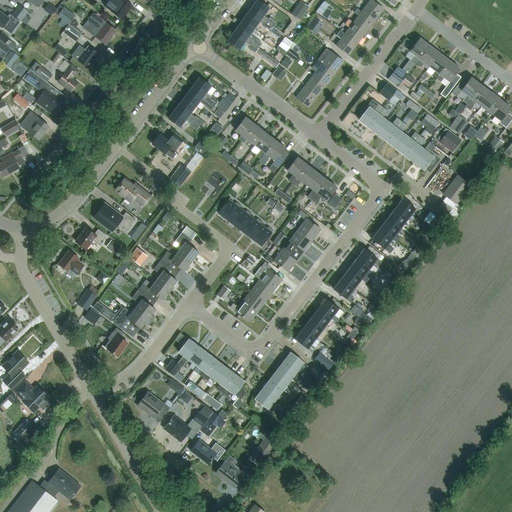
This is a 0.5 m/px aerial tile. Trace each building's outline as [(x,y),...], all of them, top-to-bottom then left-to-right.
[(15,0),(21,4),(24,0),(25,0),(30,4),(31,3),(38,8),(45,0),(44,0),(15,0)] [(108,0),(104,7),(122,20),(132,6),(123,0),(108,0)] [(270,17),(265,14),(269,8),(257,0),(256,0),(250,10),(266,22),(269,17),(270,17)] [(372,0),(370,0),(362,11),(375,20),(384,9),(372,0)] [(44,9),(51,15),(56,9),(49,3),(44,9)] [(26,24),(30,18),(25,15),(28,11),(19,4),(11,14),(21,21),(21,20),(26,24)] [(322,4),(316,11),(322,16),(327,8),(322,4)] [(68,24),(74,16),(64,8),(58,15),(68,24)] [(366,32),(375,20),(362,11),(361,12),(357,8),(354,12),(358,16),(354,22),(366,32)] [(302,13),(296,9),(291,14),(298,19),(302,13)] [(266,22),(250,10),(242,20),(254,29),(259,21),(264,25),(266,22)] [(0,11),(0,27),(1,28),(2,28),(10,34),(20,23),(9,14),(7,17),(0,11)] [(95,15),(84,29),(95,37),(106,45),(116,31),(105,23),(95,15)] [(276,22),(269,17),(266,22),(273,27),(276,22)] [(321,23),(314,17),(306,27),(314,33),(321,23)] [(85,27),(73,19),(69,24),(81,33),(85,27)] [(358,43),(366,32),(354,22),(353,23),(349,19),(345,24),(349,28),(345,33),(358,43)] [(250,35),(254,29),(242,20),(235,31),(251,43),(255,38),(250,35)] [(273,27),(266,22),(264,25),(263,27),(278,38),(282,33),(273,27)] [(62,32),(75,41),(81,34),(68,24),(62,32)] [(336,45),(349,55),(358,43),(345,33),(345,34),(340,30),(336,36),(341,39),(336,45)] [(235,31),(227,41),(239,50),(245,42),(249,46),(251,43),(235,31)] [(9,39),(1,33),(0,33),(0,39),(5,43),(9,39)] [(286,53),(293,43),(285,37),(278,47),(286,53)] [(262,43),(255,38),(251,43),(259,48),(262,43)] [(415,64),(429,46),(419,38),(409,51),(414,55),(410,60),(415,64)] [(0,56),(2,58),(10,48),(0,40),(0,56)] [(266,53),(259,48),(251,43),(249,46),(248,47),(263,58),(259,63),(265,68),(271,59),(266,55),(267,54),(266,54),(266,53)] [(88,69),(98,55),(88,47),(85,51),(79,46),(72,56),(88,69)] [(439,53),(429,46),(415,64),(420,68),(423,63),(429,67),(439,53)] [(10,50),(1,62),(9,68),(18,56),(10,50)] [(323,54),(327,57),(322,63),(334,73),(343,62),(327,50),(323,54)] [(279,53),(274,60),(279,63),(283,56),(279,53)] [(449,61),(439,53),(429,67),(434,71),(431,75),(435,79),(439,74),(449,61)] [(57,66),(59,67),(58,69),(64,74),(58,82),(71,92),(77,83),(71,79),(77,70),(70,65),(70,66),(64,61),(63,63),(61,60),(63,58),(58,54),(51,63),(56,66),(57,66)] [(280,64),(285,68),(290,61),(286,57),(280,64)] [(318,68),(313,74),(326,84),(334,73),(322,63),(321,64),(318,61),(315,65),(318,68)] [(449,61),(439,74),(435,79),(440,82),(443,77),(449,82),(439,94),(444,98),(459,79),(454,75),(459,69),(449,61)] [(47,82),(52,75),(40,66),(34,72),(47,82)] [(272,75),(281,81),(287,73),(278,66),(272,75)] [(401,69),(398,73),(394,70),(387,80),(397,87),(403,79),(407,74),(401,69)] [(44,90),(35,101),(53,115),(63,102),(52,94),(56,89),(30,70),(22,78),(33,86),(35,83),(44,90)] [(326,84),(313,74),(304,86),(317,95),(326,84)] [(403,79),(411,84),(414,80),(407,74),(403,79)] [(471,98),(470,98),(480,85),(470,77),(466,84),(461,80),(451,93),(456,96),(461,90),(466,95),(462,101),(466,104),(471,98)] [(206,93),(210,87),(199,78),(191,88),(208,101),(211,97),(206,93)] [(395,90),(386,83),(380,91),(389,98),(395,90)] [(423,93),(424,94),(427,89),(420,85),(417,89),(418,90),(423,93)] [(491,92),(480,85),(470,98),(471,98),(466,104),(465,106),(470,110),(473,106),(472,105),(475,102),(481,106),(491,92)] [(310,104),(317,95),(304,86),(296,97),(305,104),(309,108),(310,104)] [(191,88),(183,98),(195,107),(200,101),(205,105),(208,101),(191,88)] [(434,95),(427,89),(424,94),(431,99),(434,95)] [(402,95),(396,90),(392,95),(399,100),(402,95)] [(490,113),(500,100),(491,92),(481,106),(486,110),(480,118),(484,121),(490,113)] [(29,103),(17,93),(13,98),(17,102),(20,104),(25,108),(29,103)] [(392,95),(387,101),(394,106),(399,100),(392,95)] [(217,102),(211,97),(208,101),(214,106),(214,105),(215,104),(217,102)] [(195,107),(183,98),(176,108),(187,117),(192,121),(194,118),(189,115),(190,114),(195,107)] [(217,108),(218,109),(224,114),(231,104),(224,99),(220,104),(217,108)] [(414,104),(408,100),(405,104),(411,109),(414,104)] [(510,107),(500,100),(490,113),(500,120),(498,122),(505,127),(511,118),(511,116),(507,112),(510,107)] [(214,106),(208,101),(205,105),(211,110),(214,106)] [(368,107),(358,120),(367,127),(383,107),(378,104),(373,110),(368,107)] [(420,109),(414,104),(411,109),(417,114),(420,109)] [(387,111),(383,107),(367,127),(377,134),(387,121),(382,117),(387,111)] [(176,108),(168,118),(180,127),(184,122),(189,125),(192,121),(187,117),(176,108)] [(220,118),(224,114),(218,109),(214,113),(220,118)] [(423,118),(429,123),(433,119),(427,114),(423,118)] [(38,139),(48,126),(39,119),(33,115),(30,119),(35,123),(29,132),(38,139)] [(194,118),(192,121),(199,126),(199,125),(202,121),(195,116),(194,118)] [(241,142),(245,138),(255,125),(245,117),(234,130),(241,135),(238,139),(241,142)] [(386,141),(396,128),(401,121),(396,117),(391,124),(387,121),(377,134),(386,141)] [(6,136),(20,128),(15,119),(1,128),(6,136)] [(435,128),(439,123),(433,119),(429,123),(435,128)] [(463,124),(456,119),(449,127),(457,133),(463,124)] [(199,126),(192,121),(189,125),(195,130),(196,129),(199,126)] [(401,132),(406,125),(401,121),(396,128),(386,141),(395,148),(405,135),(401,132)] [(215,122),(209,129),(216,135),(222,127),(215,122)] [(255,125),(245,138),(241,142),(246,145),(249,141),(254,145),(265,132),(255,125)] [(467,130),(474,135),(477,131),(470,125),(467,130)] [(447,130),(445,128),(437,139),(439,141),(438,142),(451,153),(461,140),(448,129),(447,130)] [(481,140),(484,136),(477,131),(474,135),(481,140)] [(274,140),(265,132),(254,145),(260,150),(255,155),(260,159),(264,153),(274,140)] [(409,138),(405,135),(395,148),(404,155),(420,136),(414,132),(409,138)] [(20,142),(26,140),(24,133),(18,136),(20,142)] [(159,135),(152,144),(172,159),(176,154),(173,151),(182,140),(174,134),(168,142),(159,135)] [(227,140),(221,135),(214,145),(220,150),(227,140)] [(425,140),(420,136),(404,155),(414,163),(424,150),(420,147),(425,140)] [(503,142),(496,136),(488,146),(490,147),(482,158),(489,163),(497,152),(496,151),(503,142)] [(2,148),(8,144),(5,139),(0,141),(0,154),(4,152),(2,148)] [(210,148),(200,140),(194,147),(204,155),(210,148)] [(274,140),(264,153),(260,159),(258,161),(263,165),(269,157),(274,161),(272,163),(278,167),(288,153),(283,149),(285,148),(274,140)] [(18,148),(23,157),(28,154),(23,146),(18,148)] [(2,162),(0,163),(0,176),(1,178),(19,168),(19,166),(25,163),(21,156),(18,150),(11,154),(11,153),(0,159),(2,162)] [(220,155),(227,160),(231,156),(224,150),(220,155)] [(430,171),(440,158),(431,151),(429,154),(424,150),(414,163),(423,170),(424,169),(428,171),(430,171)] [(196,151),(186,166),(193,171),(203,156),(196,151)] [(237,161),(231,156),(227,160),(234,166),(237,161)] [(296,157),(286,170),(292,175),(288,180),(292,183),(296,178),(306,165),(296,157)] [(250,174),(249,173),(252,169),(242,161),(238,167),(248,175),(250,174)] [(169,179),(180,187),(191,172),(180,164),(169,179)] [(296,178),(292,183),(296,187),(301,181),(306,185),(316,172),(306,165),(296,178)] [(259,174),(252,169),(249,173),(250,174),(256,178),(259,174)] [(316,172),(306,185),(312,190),(307,197),(311,200),(316,193),(326,180),(316,172)] [(458,176),(454,181),(467,191),(471,186),(458,176)] [(134,199),(143,206),(150,196),(137,187),(135,189),(123,179),(115,190),(130,202),(134,199)] [(316,193),(311,200),(315,203),(321,197),(326,201),(332,193),(336,188),(326,180),(316,193)] [(454,181),(451,186),(463,196),(467,191),(454,181)] [(459,200),(463,196),(451,186),(447,191),(459,200)] [(274,193),(281,198),(284,194),(277,188),(274,193)] [(456,205),(459,200),(447,191),(443,195),(456,205)] [(163,206),(168,199),(160,192),(155,199),(163,206)] [(284,194),(281,198),(288,203),(291,199),(284,194)] [(335,194),(327,204),(334,208),(341,199),(335,194)] [(270,198),(267,202),(273,207),(276,203),(270,198)] [(238,207),(239,205),(234,202),(233,203),(228,199),(217,212),(227,220),(238,207)] [(395,209),(408,219),(410,221),(414,217),(411,215),(415,209),(402,199),(395,209)] [(104,204),(94,217),(111,231),(118,223),(126,230),(135,219),(126,212),(122,217),(104,204)] [(276,204),(273,208),(280,213),(283,208),(276,204)] [(447,212),(438,206),(434,211),(443,218),(447,212)] [(227,220),(238,228),(249,215),(250,213),(245,210),(244,211),(238,207),(227,220)] [(400,229),(408,219),(395,209),(387,219),(400,229)] [(172,214),(168,211),(162,218),(166,221),(172,214)] [(261,222),(256,218),(255,220),(249,215),(238,228),(249,236),(259,223),(261,222)] [(437,217),(430,225),(432,227),(435,230),(442,221),(437,217)] [(306,218),(298,229),(311,240),(320,229),(306,218)] [(395,235),(400,229),(387,219),(379,229),(392,239),(395,241),(398,237),(395,235)] [(141,223),(137,228),(142,232),(146,227),(141,223)] [(265,228),(259,223),(249,236),(260,245),(272,230),(267,226),(265,228)] [(432,227),(426,233),(430,236),(435,230),(432,227)] [(85,228),(75,241),(85,249),(92,240),(100,245),(106,237),(98,230),(94,235),(85,228)] [(294,234),(290,239),(304,250),(311,240),(298,229),(294,234)] [(379,229),(371,239),(384,249),(385,249),(391,253),(394,250),(388,245),(392,239),(379,229)] [(191,239),(181,232),(174,241),(181,246),(177,252),(190,261),(197,252),(188,244),(191,239)] [(425,243),(430,236),(426,233),(421,240),(425,243)] [(296,260),(304,250),(290,239),(282,249),(296,260)] [(111,241),(106,248),(115,254),(120,248),(111,241)] [(416,246),(411,253),(415,256),(420,250),(416,246)] [(129,257),(139,266),(147,256),(136,247),(129,257)] [(287,271),(296,260),(282,249),(273,260),(287,271)] [(364,249),(356,259),(369,269),(377,275),(382,270),(377,266),(381,262),(364,249)] [(68,251),(58,263),(68,271),(70,270),(76,275),(84,265),(77,260),(78,258),(68,251)] [(181,269),(183,271),(190,261),(177,252),(173,256),(167,251),(160,261),(177,274),(181,269)] [(411,253),(406,259),(410,263),(415,256),(411,253)] [(264,258),(271,264),(273,260),(266,255),(264,258)] [(248,256),(245,260),(251,265),(255,260),(248,256)] [(121,275),(131,261),(126,257),(116,271),(121,275)] [(365,275),(369,269),(356,259),(348,269),(361,279),(366,282),(369,278),(365,275)] [(160,261),(153,270),(159,275),(156,280),(169,289),(176,281),(174,279),(177,274),(160,261)] [(391,271),(399,277),(403,272),(395,266),(391,271)] [(267,269),(259,279),(273,290),(281,279),(267,269)] [(348,269),(340,279),(353,290),(354,289),(357,292),(361,287),(357,284),(361,279),(348,269)] [(236,278),(241,282),(245,277),(240,274),(236,278)] [(397,280),(393,276),(388,283),(392,286),(397,280)] [(232,277),(228,282),(233,285),(237,280),(232,277)] [(265,300),(273,290),(259,279),(251,289),(265,300)] [(350,302),(353,298),(349,295),(353,290),(340,279),(333,289),(346,299),(350,302)] [(162,299),(169,289),(156,280),(152,284),(145,280),(138,289),(155,302),(159,297),(162,299)] [(387,293),(392,286),(388,283),(383,289),(387,293)] [(216,295),(223,300),(230,290),(224,285),(216,295)] [(86,311),(97,296),(95,294),(98,291),(91,286),(88,289),(87,289),(76,304),(86,311)] [(151,306),(155,302),(138,289),(131,298),(138,303),(134,308),(151,321),(154,318),(151,315),(155,309),(151,306)] [(251,289),(242,301),(256,312),(265,300),(251,289)] [(378,296),(373,303),(377,306),(382,300),(378,296)] [(334,315),(339,309),(325,298),(318,308),(331,319),(336,323),(339,319),(334,315)] [(249,321),(256,312),(242,301),(238,306),(233,302),(230,306),(249,321)] [(373,303),(368,309),(372,313),(377,306),(373,303)] [(355,305),(350,311),(358,317),(367,324),(371,319),(362,312),(361,311),(355,305)] [(90,308),(83,318),(94,325),(100,315),(90,308)] [(151,321),(134,308),(131,313),(124,308),(113,322),(132,336),(130,334),(137,325),(141,328),(144,322),(149,325),(151,321)] [(310,319),(323,329),(326,331),(329,327),(326,325),(331,319),(318,308),(310,319)] [(358,317),(354,322),(363,329),(367,324),(358,317)] [(1,324),(0,325),(0,334),(0,335),(6,340),(18,328),(9,319),(3,326),(1,324)] [(323,329),(310,319),(302,329),(315,339),(323,329)] [(354,336),(359,330),(355,326),(350,333),(354,336)] [(112,333),(112,332),(107,339),(109,341),(104,347),(117,357),(127,344),(121,339),(124,335),(116,328),(112,333)] [(311,344),(315,339),(302,329),(294,339),(311,352),(315,347),(311,344)] [(183,356),(177,363),(182,367),(187,359),(197,346),(188,339),(188,338),(181,333),(175,341),(182,346),(178,352),(183,356)] [(349,343),(354,336),(350,333),(345,340),(349,343)] [(187,359),(196,366),(206,353),(197,346),(187,359)] [(343,350),(339,346),(334,353),(338,356),(343,350)] [(26,376),(20,370),(28,362),(17,352),(3,367),(10,375),(3,382),(11,390),(26,376)] [(319,352),(313,359),(328,370),(329,369),(332,364),(333,363),(329,360),(319,352)] [(216,360),(206,353),(196,366),(201,370),(198,373),(202,377),(206,373),(216,360)] [(303,363),(290,353),(283,362),(296,372),(301,376),(305,370),(300,367),(303,363)] [(333,363),(338,356),(334,353),(329,360),(333,363)] [(216,360),(206,373),(202,377),(208,381),(210,377),(215,380),(225,367),(216,360)] [(174,377),(177,372),(182,367),(177,363),(176,365),(171,361),(165,370),(174,377)] [(283,362),(276,371),(289,381),(292,376),(297,380),(301,376),(296,372),(283,362)] [(315,387),(320,380),(325,373),(314,365),(308,372),(315,377),(311,383),(315,387)] [(234,375),(225,367),(215,380),(219,384),(215,389),(220,393),(224,388),(234,375)] [(289,381),(276,371),(269,381),(282,390),(287,394),(291,389),(286,385),(289,381)] [(180,382),(184,377),(177,372),(174,377),(180,382)] [(234,375),(224,388),(220,393),(226,397),(230,392),(240,400),(245,392),(239,388),(244,382),(234,375)] [(262,390),(275,400),(282,390),(269,381),(262,390)] [(25,382),(15,392),(24,400),(23,401),(33,412),(35,410),(35,411),(39,406),(43,410),(49,404),(45,400),(48,397),(38,386),(33,391),(25,382)] [(192,391),(196,386),(190,382),(186,386),(192,391)] [(311,392),(315,387),(311,383),(306,389),(311,392)] [(180,386),(176,392),(180,395),(184,389),(180,386)] [(202,391),(196,386),(192,391),(198,396),(202,391)] [(276,407),(279,403),(275,400),(262,390),(258,395),(256,394),(252,398),(255,399),(254,400),(255,400),(268,409),(271,411),(275,407),(276,407)] [(6,407),(16,398),(12,393),(2,402),(6,407)] [(153,418),(158,413),(163,417),(170,408),(164,404),(163,406),(146,393),(137,406),(153,418)] [(302,395),(297,402),(301,405),(306,399),(302,395)] [(205,401),(211,405),(214,400),(209,396),(205,401)] [(221,405),(214,400),(211,405),(217,410),(221,405)] [(297,402),(293,407),(297,411),(301,405),(297,402)] [(218,415),(224,419),(228,414),(222,409),(218,415)] [(198,411),(192,419),(187,426),(174,416),(164,429),(181,441),(187,433),(193,437),(207,419),(198,411)] [(208,437),(217,426),(220,428),(225,421),(213,412),(199,430),(208,437)] [(287,424),(292,418),(287,414),(283,420),(287,424)] [(12,433),(21,442),(35,427),(26,418),(12,433)] [(266,435),(254,451),(265,459),(277,443),(266,435)] [(207,464),(215,453),(199,440),(190,451),(207,464)] [(224,463),(223,462),(215,473),(235,487),(242,477),(231,468),(237,461),(229,455),(224,463)] [(8,511),(49,511),(58,502),(53,499),(59,491),(70,500),(81,486),(59,469),(48,483),(44,480),(39,487),(32,482),(8,511)]
